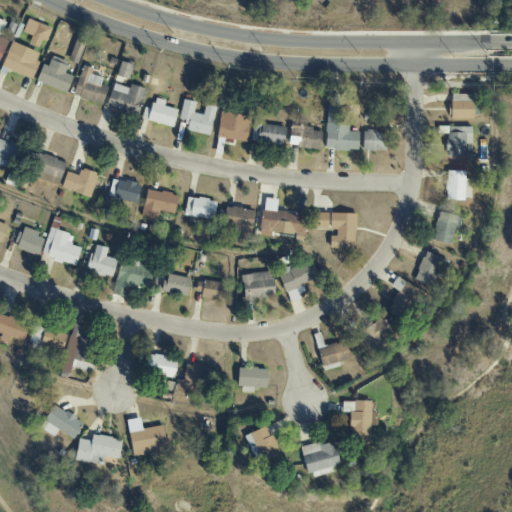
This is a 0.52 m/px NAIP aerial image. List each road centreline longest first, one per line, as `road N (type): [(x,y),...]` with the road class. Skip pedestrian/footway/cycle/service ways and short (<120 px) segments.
road 1 (residential): [(0,276),(92,308),(208,334),(285,330),(334,305),(373,270),(405,210),(415,158),(413,43)]
road 2 (secondary): [(47,0),(216,55),(283,64),(492,66)]
road 3 (residential): [(0,101),(140,152),(259,176),(411,184)]
road 4 (secondary): [(413,43),(228,34),(105,0)]
